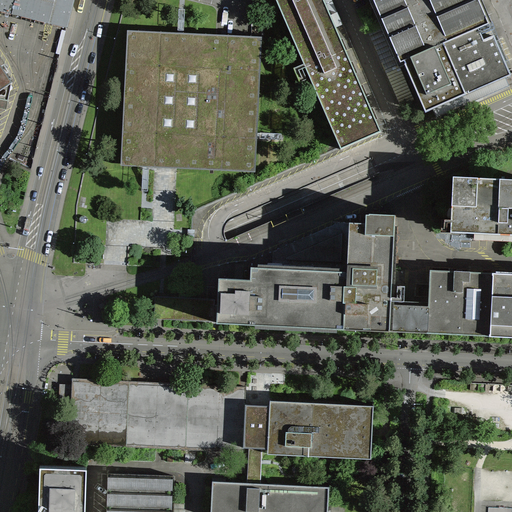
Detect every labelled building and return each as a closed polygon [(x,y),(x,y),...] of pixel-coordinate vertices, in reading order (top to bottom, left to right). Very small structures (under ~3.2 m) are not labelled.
[(73,0),(0,0),(0,10),(6,12),(26,18),(40,21),(58,26),(67,28),(73,0)] [(336,27),(323,0),(275,0),(320,103),(341,149),(381,132),(336,27)] [(495,39),(494,36),(484,40),(479,29),(489,25),(478,0),(372,0),(400,63),(403,62),(425,112),(466,95),(466,93),(468,92),(469,93),(511,75),(506,63),(495,39)] [(262,37),(127,31),(120,166),(166,168),(177,168),(256,172),(262,37)] [(511,61),(511,54),(504,35),(495,39),(506,63),(511,61)] [(0,108),(6,110),(8,101),(8,100),(0,98),(0,90),(12,83),(0,64),(0,108)] [(511,179),(453,177),(450,232),(484,234),(511,234),(511,179)] [(391,306),(390,306),(391,304),(395,215),(369,214),(369,215),(366,214),(365,223),(349,222),(349,223),(344,328),(389,331),(389,329),(390,329),(391,306)] [(273,251),(272,265),(258,264),(258,267),(251,267),(250,279),(218,278),(217,305),(216,321),(216,322),(247,324),(248,324),(255,324),(255,327),(337,331),(337,328),(344,328),(349,223),(338,223),(273,251)] [(430,272),(429,302),(429,306),(428,333),(429,333),(429,332),(439,333),(441,334),(441,333),(452,334),(454,334),(464,334),(464,335),(466,335),(467,334),(477,335),(479,335),(489,335),(489,333),(490,333),(493,275),(492,275),(492,273),(482,272),(480,272),(470,272),(467,271),(467,272),(457,271),(455,271),(445,271),(445,270),(442,270),(442,271),(432,270),(430,270),(430,272)] [(496,273),(492,273),(492,275),(493,275),(490,333),(489,333),(489,335),(489,336),(491,336),(491,335),(502,336),(504,336),(511,336),(511,271),(496,271),(496,273)] [(155,296),(155,301),(155,302),(154,317),(154,318),(155,318),(164,319),(213,321),(216,321),(217,305),(214,305),(214,304),(214,299),(188,297),(188,294),(181,293),(181,297),(155,296)] [(428,333),(429,306),(410,305),(392,304),(391,304),(390,306),(391,306),(390,329),(389,329),(389,331),(392,331),(402,331),(402,332),(404,332),(404,331),(405,331),(414,332),(416,332),(427,332),(427,333),(428,333)] [(239,448),(241,405),(241,404),(242,387),(68,379),(65,444),(239,453),(239,448)] [(67,385),(59,385),(58,406),(66,406),(67,385)] [(241,405),(239,448),(249,447),(262,448),(268,448),(267,448),(267,453),(371,458),(373,405),(270,400),(270,405),(241,405)] [(262,448),(249,447),(249,448),(248,472),(247,482),(212,480),(210,511),(327,511),(329,486),(260,483),(261,472),(262,448)] [(37,511),(85,511),(87,466),(39,464),(37,511)] [(106,511),(171,511),(173,475),(108,473),(106,511)]
